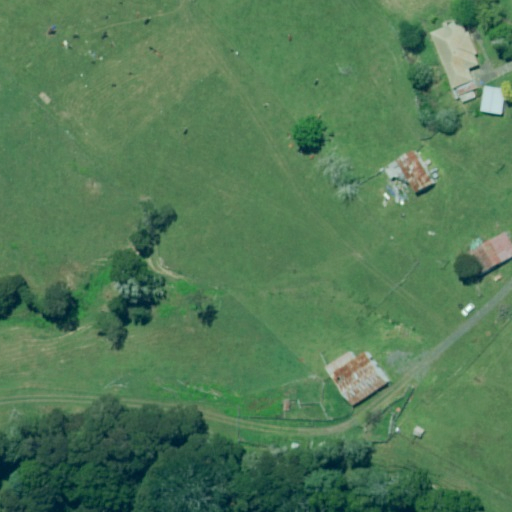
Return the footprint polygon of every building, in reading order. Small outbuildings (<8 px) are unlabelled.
[(471,34),(466,21),(436,32),(459,90),(479,82),(474,69),(488,64),(475,32),(471,34)] [(509,89),(489,87),(485,112),(506,114),(509,89)] [(442,182),(423,150),(390,169),(401,188),(414,181),(421,194),(442,182)] [(511,259),(511,234),(511,233),(470,256),(481,276),(511,259)] [(392,382),(371,352),(360,360),(354,352),(331,369),(358,407),(392,382)]
